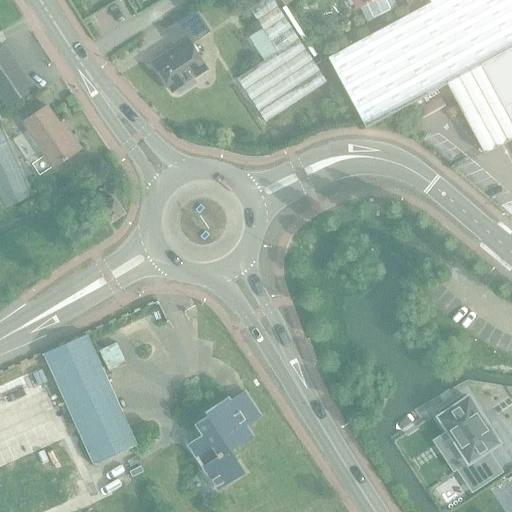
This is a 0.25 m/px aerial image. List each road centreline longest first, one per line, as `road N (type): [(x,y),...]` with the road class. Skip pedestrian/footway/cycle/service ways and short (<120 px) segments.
road 1 (tertiary): [(511,251),(409,170),(349,157)]
road 2 (secondary): [(182,173),(77,61)]
road 3 (secondary): [(77,61),(160,189)]
road 4 (secondary): [(213,275),(284,380),(302,389)]
road 5 (secondary): [(302,389),(241,259)]
road 6 (secondary): [(374,511),(302,389)]
road 7 (unclassified): [(149,235),(43,316)]
road 8 (unclassified): [(43,316),(162,259)]
